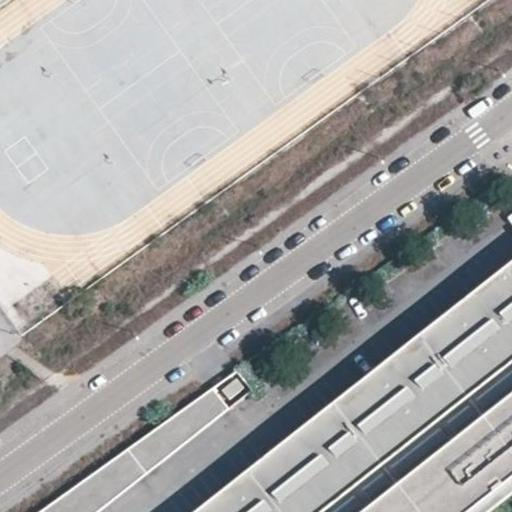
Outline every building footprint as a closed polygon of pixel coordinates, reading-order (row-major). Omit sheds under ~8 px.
[(190,189),(213,176),(204,159),(181,171),(190,189)] [(131,209),(149,233),(173,217),(155,192),(131,209)] [(477,511),(511,485),(511,482),(501,468),(511,459),(511,267),(199,511),(477,511)] [(98,511),(228,410),(255,390),(239,371),(226,381),(213,390),(42,511),(98,511)] [(511,459),(501,468),(511,482),(511,459)] [(494,511),(511,498),(511,485),(477,511),(494,511)]
